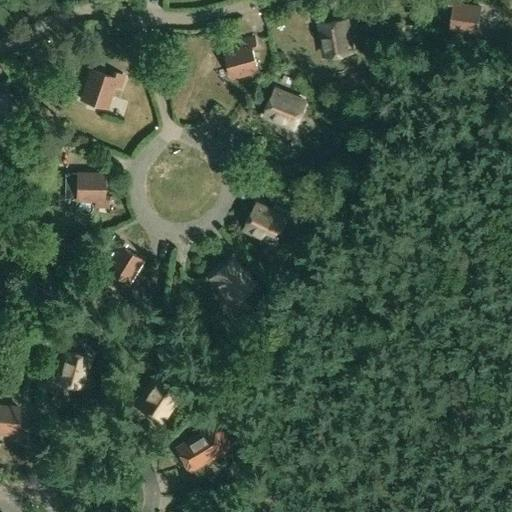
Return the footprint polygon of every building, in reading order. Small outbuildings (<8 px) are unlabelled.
[(450,0),(449,6),(454,7),(451,29),(478,33),(481,7),(462,5),(462,0),(450,0)] [(321,24),(325,56),(351,52),(346,20),(321,24)] [(243,41),(245,47),(226,52),(232,77),(259,70),(253,48),(258,47),(255,38),(243,41)] [(114,72),(112,77),(91,70),(81,99),(106,107),(113,85),(119,87),(123,75),(114,72)] [(132,129),(142,98),(115,89),(104,120),(132,129)] [(305,103),(276,91),(266,115),(295,127),(305,103)] [(100,117),(95,125),(117,138),(122,129),(100,117)] [(73,176),(73,205),(96,205),(96,210),(106,210),(106,196),(100,196),(100,176),(73,176)] [(274,243),(286,219),(257,205),(245,228),(274,243)] [(110,249),(115,252),(105,269),(127,282),(142,259),(123,247),(125,243),(117,238),(110,249)] [(231,261),(211,278),(232,302),(252,286),(231,261)] [(64,353),(56,383),(79,388),(86,359),(64,353)] [(160,420),(178,394),(156,379),(138,406),(160,420)] [(0,409),(0,438),(11,438),(11,443),(21,443),(21,429),(15,429),(15,410),(0,409)] [(231,449),(224,438),(230,435),(223,423),(217,426),(216,425),(177,449),(190,470),(212,456),(214,459),(231,449)]
